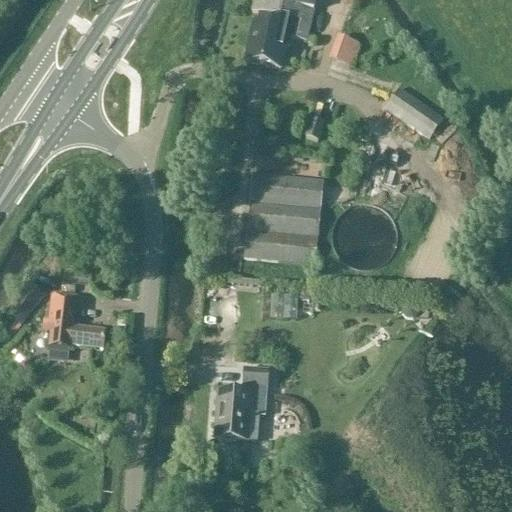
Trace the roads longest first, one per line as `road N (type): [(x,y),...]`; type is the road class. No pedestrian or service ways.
road 1 (unclassified): [(130,511),(154,223),(149,189),(132,158)]
road 2 (primary): [(72,116),(146,0)]
road 3 (primary): [(120,0),(51,103)]
road 4 (unclassified): [(201,73),(170,83),(148,141),(132,158)]
